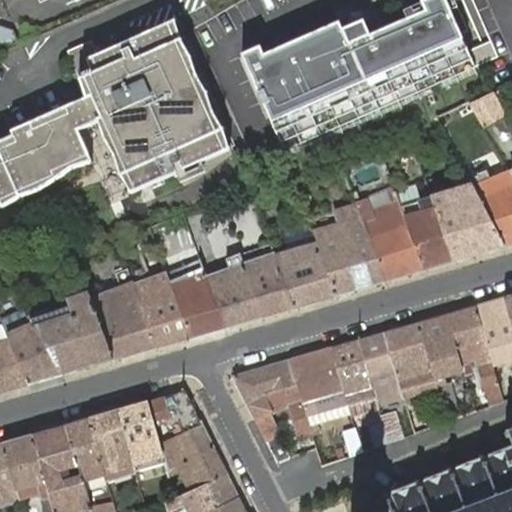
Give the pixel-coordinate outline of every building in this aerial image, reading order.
[(453,12),(448,0),(431,0),(425,3),(429,12),(389,29),(383,14),(346,30),(342,18),(261,52),(259,48),(241,55),(282,150),(477,68),(453,12)] [(457,0),(448,0),(453,12),(462,9),(457,0)] [(9,10),(0,12),(0,36),(1,40),(15,37),(9,10)] [(137,192),(227,152),(210,115),(202,97),(194,78),(190,80),(181,63),(186,61),(177,43),(170,26),(103,53),(97,39),(73,49),(85,78),(90,76),(97,94),(65,106),(68,112),(33,128),(30,122),(12,131),(16,142),(0,149),(0,200),(22,195),(46,205),(60,183),(80,179),(98,175),(86,150),(112,138),(137,192)] [(508,115),(495,93),(470,103),(485,128),(508,115)] [(417,155),(413,143),(407,145),(411,157),(417,155)] [(423,172),(428,183),(434,180),(430,169),(423,172)] [(480,175),(470,179),(473,186),(504,246),(511,244),(511,173),(511,171),(491,180),(487,170),(479,173),(480,175)] [(456,261),(504,246),(473,186),(465,189),(468,198),(444,204),(441,195),(433,198),(456,261)] [(468,198),(465,189),(441,195),(444,204),(468,198)] [(425,270),(456,261),(433,198),(402,207),(425,270)] [(402,207),(400,203),(374,213),(368,199),(357,203),(358,206),(386,281),(425,270),(402,207)] [(353,221),(315,233),(318,242),(338,295),(386,281),(358,206),(350,208),(353,221)] [(295,308),(338,295),(318,242),(275,254),(295,308)] [(264,317),(295,308),(275,254),(274,253),(266,255),(263,247),(240,255),(243,262),(264,317)] [(225,328),(264,317),(243,262),(240,255),(227,259),(230,269),(234,278),(210,287),(211,290),(225,328)] [(192,338),(225,328),(211,290),(210,287),(207,277),(201,260),(187,265),(191,276),(170,284),(192,338)] [(234,278),(230,269),(212,276),(207,277),(210,287),(234,278)] [(157,348),(192,338),(170,284),(168,278),(136,289),(157,348)] [(114,361),(157,348),(136,289),(135,286),(93,302),(114,361)] [(63,375),(114,361),(93,302),(91,297),(74,303),(74,304),(49,314),(48,311),(31,317),(35,324),(63,375)] [(511,320),(505,298),(476,306),(494,366),(511,360),(511,320)] [(476,306),(447,314),(463,370),(464,374),(473,371),(471,362),(477,360),(485,388),(490,406),(492,408),(503,404),(505,402),(499,384),(494,366),(476,306)] [(35,324),(31,317),(29,314),(4,325),(8,335),(35,324)] [(447,314),(418,323),(435,379),(437,387),(447,421),(460,417),(447,376),(463,370),(447,314)] [(418,323),(385,333),(404,397),(406,402),(407,405),(412,404),(409,396),(437,387),(435,379),(418,323)] [(30,385),(63,375),(35,324),(8,335),(11,340),(30,385)] [(0,342),(11,340),(8,335),(4,325),(0,326),(0,342)] [(385,333),(359,341),(376,397),(378,404),(404,397),(385,333)] [(0,393),(30,385),(11,340),(0,342),(0,393)] [(359,341),(331,349),(348,405),(353,416),(365,413),(376,448),(389,443),(381,417),(379,409),(378,404),(376,397),(359,341)] [(331,349),(291,360),(313,434),(320,432),(315,415),(348,405),(331,349)] [(234,378),(255,420),(270,413),(289,406),(299,438),(313,434),(291,360),(235,377),(234,378)] [(186,391),(148,402),(155,427),(178,420),(184,433),(203,425),(186,391)] [(148,402),(118,410),(135,471),(142,469),(138,456),(154,452),(158,464),(165,462),(159,444),(155,427),(148,402)] [(118,410),(90,419),(106,473),(108,480),(136,472),(135,471),(118,410)] [(281,435),(270,413),(255,420),(266,442),(281,435)] [(396,413),(381,417),(389,443),(404,438),(396,413)] [(90,419),(68,425),(79,464),(82,476),(83,479),(106,473),(90,419)] [(68,425),(33,435),(55,511),(77,511),(86,510),(86,511),(93,511),(92,506),(86,487),(83,479),(82,476),(62,482),(59,470),(79,464),(68,425)] [(215,449),(203,425),(184,433),(159,444),(165,462),(167,470),(215,449)] [(511,511),(511,425),(508,427),(509,431),(505,433),(508,438),(509,438),(511,446),(486,456),(485,453),(480,455),(481,458),(454,469),(453,465),(448,467),(449,471),(422,481),(421,478),(416,480),(417,483),(389,494),(388,491),(384,492),(385,495),(383,496),(384,498),(378,500),(375,505),(378,510),(373,511),(511,511)] [(344,431),(352,456),(364,451),(356,427),(344,431)] [(55,511),(33,435),(4,444),(20,499),(41,493),(46,511),(55,511)] [(291,459),(281,435),(266,442),(278,464),(291,459)] [(4,444),(0,445),(0,508),(21,502),(20,499),(4,444)] [(336,450),(338,457),(345,456),(343,448),(336,450)] [(215,449),(167,470),(169,476),(181,470),(192,492),(228,475),(215,449)] [(138,456),(142,469),(158,464),(154,452),(138,456)] [(228,475),(192,492),(176,499),(180,508),(191,502),(195,511),(211,511),(240,499),(228,475)] [(175,499),(166,503),(168,511),(169,511),(180,508),(176,499),(175,499)] [(246,511),(240,499),(211,511),(246,511)] [(116,511),(113,500),(92,506),(93,511),(116,511)]
